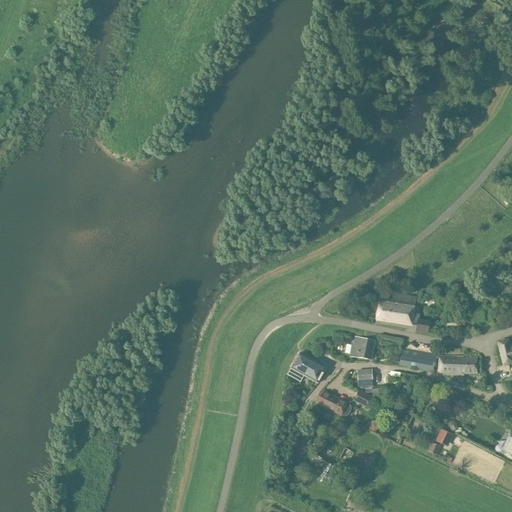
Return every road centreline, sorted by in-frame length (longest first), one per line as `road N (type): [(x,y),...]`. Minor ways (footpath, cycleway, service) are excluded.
road 1 (unclassified): [(485,340),(441,342),(311,318),(271,325),(253,354),(219,511)]
road 2 (residential): [(505,395),(433,375),(336,363),(318,388)]
